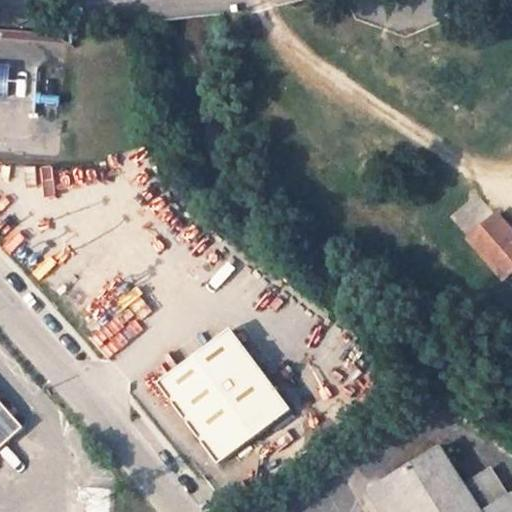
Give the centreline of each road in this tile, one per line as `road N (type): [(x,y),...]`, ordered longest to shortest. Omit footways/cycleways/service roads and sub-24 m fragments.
road 1 (unclassified): [(173,511),(0,304)]
road 2 (unknown): [(82,403),(200,268)]
